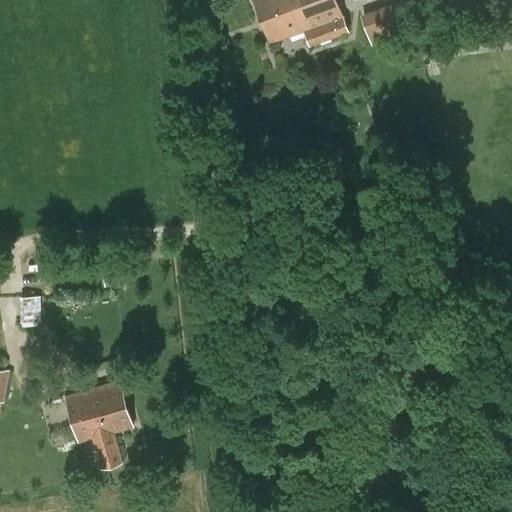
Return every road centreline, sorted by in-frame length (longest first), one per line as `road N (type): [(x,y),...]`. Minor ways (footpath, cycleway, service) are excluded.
road 1 (unclassified): [(244,511),(200,0)]
road 2 (track): [(0,238),(222,229)]
